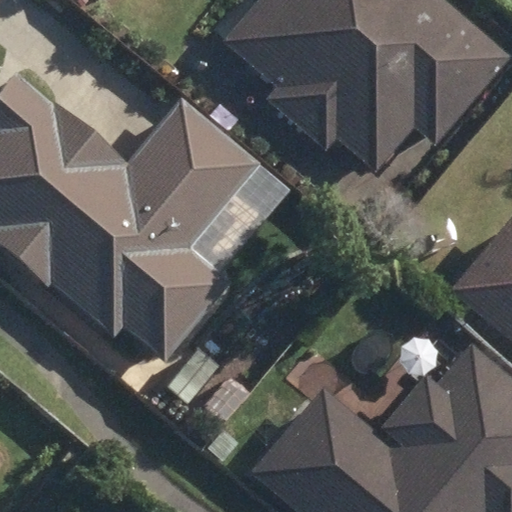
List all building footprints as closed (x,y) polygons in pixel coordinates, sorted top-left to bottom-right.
[(337,144),(378,179),(417,132),(439,152),(511,63),(511,62),(438,0),(267,0),(262,7),(253,0),(239,0),(215,30),(230,43),(225,49),(278,94),(270,105),(327,154),(337,144)] [(126,333),(168,368),(233,289),(224,280),(292,198),(182,106),(129,169),(57,109),(54,111),(17,80),(0,100),(0,251),(115,348),(126,333)] [(511,223),(452,294),(511,344),(511,223)] [(430,378),(445,378),(455,368),(456,353),(445,344),(431,344),(421,354),(421,368),(430,378)] [(253,477),(293,511),(511,511),(511,385),(471,351),(437,392),(428,383),(383,437),(395,446),(390,451),(323,394),(253,477)] [(175,390),(193,405),(220,373),(201,358),(175,390)] [(211,454),(224,466),(240,450),(227,437),(211,454)]
